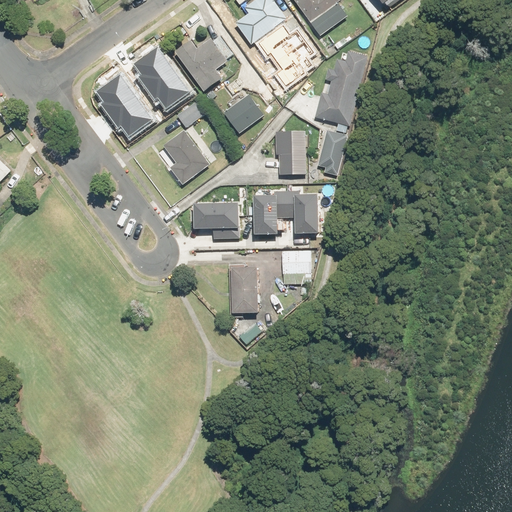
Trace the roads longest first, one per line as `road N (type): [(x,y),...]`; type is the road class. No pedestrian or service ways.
road 1 (residential): [(32,85),(62,97),(171,251),(158,270),(137,260),(30,107)]
road 2 (residential): [(32,85),(153,0)]
